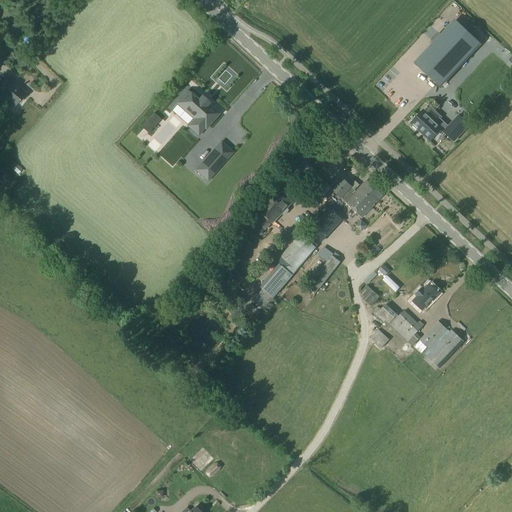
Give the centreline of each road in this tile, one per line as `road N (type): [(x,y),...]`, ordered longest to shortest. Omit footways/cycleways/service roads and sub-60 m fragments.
road 1 (secondary): [(511,292),(200,0)]
road 2 (track): [(253,511),(318,439),(356,364),(364,333),(355,282),(428,214)]
